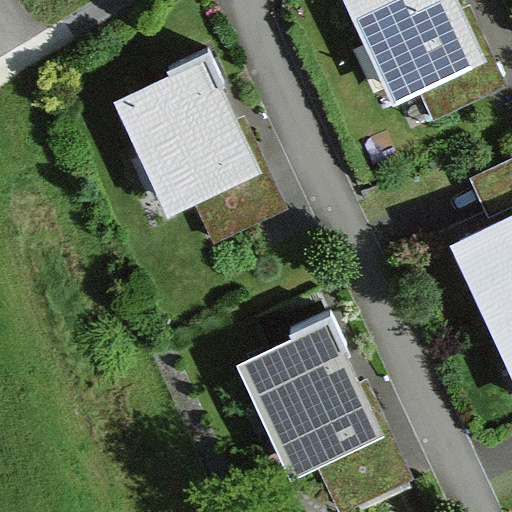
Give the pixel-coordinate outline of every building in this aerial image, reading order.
[(349,0),(391,92),(488,50),(483,40),(465,0),(349,0)] [(122,98),(177,220),(204,208),(270,178),(247,128),(215,56),(122,98)] [(511,165),(482,180),(504,226),(511,221),(511,165)] [(288,217),(270,178),(204,208),(222,249),(288,217)] [(484,235),(462,246),(502,331),(511,325),(511,221),(504,226),(484,235)] [(246,361),(302,483),(328,471),(394,441),(372,391),(368,383),(339,319),(246,361)] [(511,325),(502,331),(511,351),(511,325)] [(347,511),(412,480),(394,441),(328,471),(346,511),(347,511)]
